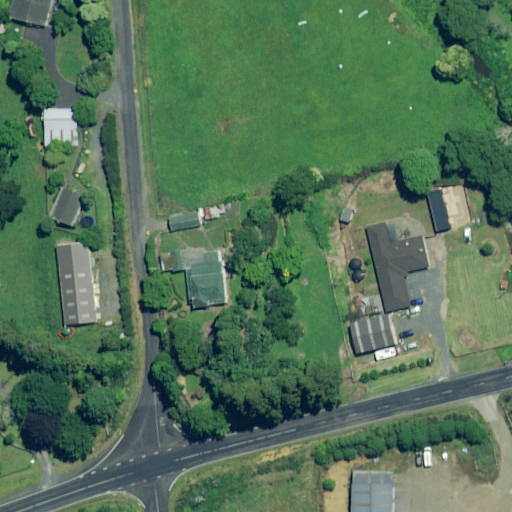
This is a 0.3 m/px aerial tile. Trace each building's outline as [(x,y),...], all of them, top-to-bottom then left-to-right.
[(16,0),(12,18),(49,26),(54,0),(16,0)] [(9,24),(0,22),(0,33),(8,35),(9,24)] [(76,148),(77,110),(48,109),(47,147),(76,148)] [(97,168),(89,168),(88,185),(97,185),(97,168)] [(89,195),(67,186),(54,218),(77,227),(89,195)] [(354,211),(345,208),(341,221),(351,223),(354,211)] [(202,227),(200,213),(172,218),(174,231),(202,227)] [(400,243),(396,228),(389,230),(388,225),(368,229),(388,312),(413,306),(405,273),(431,267),(424,237),(400,243)] [(100,322),(91,244),(60,247),(69,326),(100,322)] [(198,253),(198,251),(163,256),(165,273),(188,270),(193,308),(234,303),(231,278),(229,279),(225,249),(198,253)] [(391,326),(389,316),(351,325),(358,354),(396,345),(391,326)] [(445,454),(445,444),(424,445),(425,456),(445,454)] [(395,511),(397,473),(354,471),(352,511),(395,511)]
